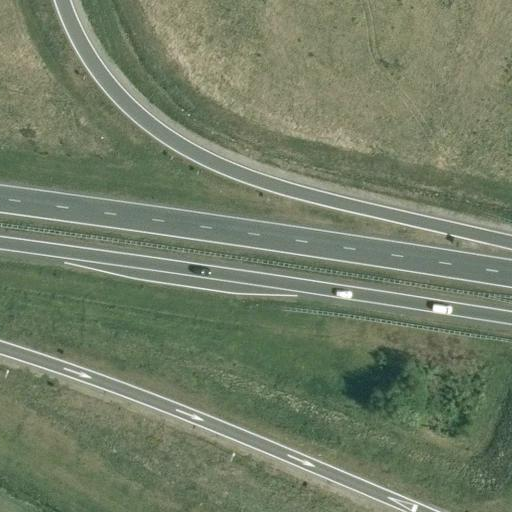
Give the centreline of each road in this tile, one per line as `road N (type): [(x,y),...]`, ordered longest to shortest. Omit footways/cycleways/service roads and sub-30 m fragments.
road 1 (trunk): [(511,243),(291,190),(194,152),(99,76),(61,0)]
road 2 (trunk): [(0,243),(511,320)]
road 3 (trunk): [(511,274),(0,200)]
road 4 (trunk): [(0,345),(421,511)]
